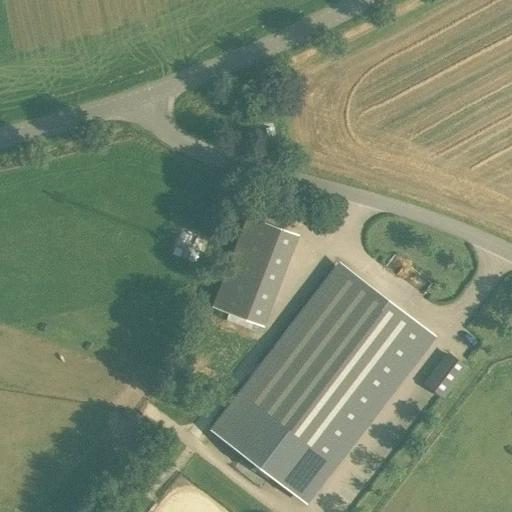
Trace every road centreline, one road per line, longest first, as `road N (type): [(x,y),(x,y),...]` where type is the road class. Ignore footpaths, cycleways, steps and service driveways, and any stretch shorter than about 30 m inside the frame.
road 1 (unclassified): [(511,251),(445,221),(186,145),(156,124),(145,96)]
road 2 (tertiary): [(145,96),(361,0)]
road 3 (tertiary): [(0,139),(145,96)]
